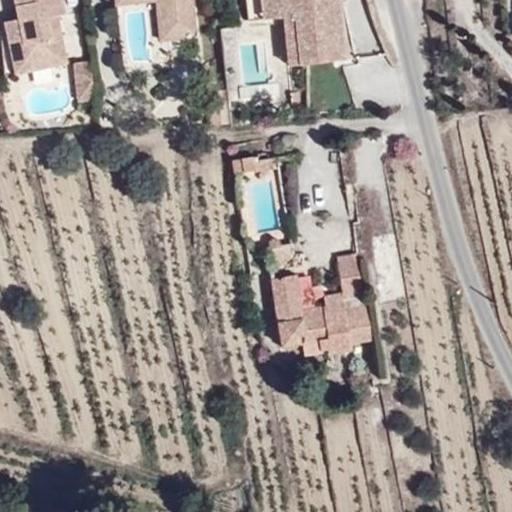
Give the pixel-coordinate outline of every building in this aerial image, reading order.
[(66,13),(62,0),(12,0),(16,16),(3,20),(9,46),(24,43),(30,72),(69,64),(64,36),(51,39),(46,18),(66,13)] [(174,10),(172,0),(115,0),(116,7),(159,5),(163,37),(201,36),(198,9),(174,10)] [(198,9),(197,0),(172,0),(174,10),(198,9)] [(246,0),(248,15),(268,13),(266,0),(246,0)] [(305,58),(345,54),(339,0),(266,0),(268,13),(289,11),(300,10),(305,58)] [(294,60),(305,58),(300,10),(289,11),(294,60)] [(64,36),(60,31),(46,18),(51,39),(64,36)] [(30,72),(24,43),(9,46),(15,75),(30,72)] [(85,59),(70,62),(76,97),(91,95),(85,59)] [(391,233),(380,136),(331,142),(336,186),(342,185),(350,255),(368,253),(366,236),(391,233)] [(261,158),(259,143),(241,145),(244,161),(261,158)] [(296,185),(293,168),(269,170),(271,188),(296,185)] [(271,188),(269,170),(247,172),(248,190),(271,188)] [(273,214),(255,215),(257,230),(274,228),(273,214)] [(376,356),(357,274),(333,277),(342,320),(351,360),(376,356)] [(329,364),(320,325),(305,328),(296,287),(275,291),(277,302),(270,304),(275,328),(274,333),(276,343),(279,344),(284,374),(329,364)] [(351,360),(342,320),(320,325),(329,364),(351,360)]
